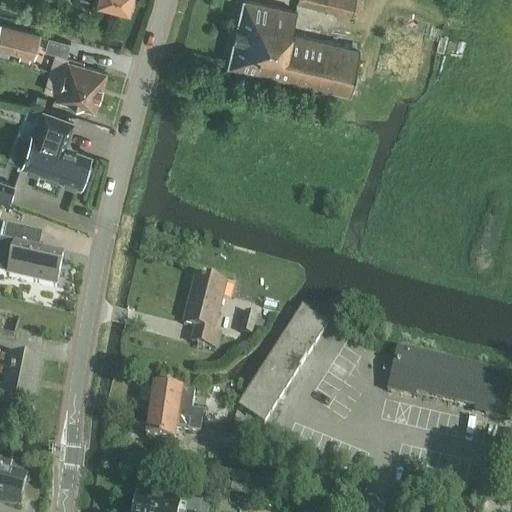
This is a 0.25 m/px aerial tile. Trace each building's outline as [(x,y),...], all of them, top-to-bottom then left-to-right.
[(95,0),(94,3),(129,12),(130,8),(133,8),(134,0),(95,0)] [(350,94),(360,50),(292,34),(297,12),(244,0),(243,0),(228,67),(350,94)] [(352,16),(355,0),(298,0),(297,3),(352,16)] [(2,24),(0,33),(0,47),(34,57),(40,34),(2,24)] [(58,57),(47,91),(57,95),(56,99),(94,111),(106,72),(58,57)] [(25,131),(13,161),(79,186),(82,179),(86,180),(91,165),(88,164),(91,156),(65,147),(74,123),(45,112),(36,135),(25,131)] [(0,179),(0,202),(9,206),(16,185),(0,179)] [(56,288),(63,256),(39,250),(42,235),(7,227),(3,243),(15,245),(8,278),(56,288)] [(216,351),(220,334),(214,333),(226,285),(196,277),(184,326),(196,329),(192,344),(216,351)] [(295,319),(322,336),(329,325),(302,308),(295,319)] [(252,337),(256,316),(243,314),(240,335),(252,337)] [(18,319),(0,316),(0,334),(15,338),(18,319)] [(288,330),(314,348),(322,336),(295,319),(288,330)] [(280,342),(307,359),(314,348),(288,330),(280,342)] [(273,353),(300,370),(307,359),(280,342),(273,353)] [(504,420),(511,386),(511,376),(398,350),(387,392),(401,396),(402,392),(486,412),(485,416),(504,420)] [(266,364),(293,381),(300,370),(273,353),(266,364)] [(9,359),(0,357),(0,377),(6,379),(1,401),(31,407),(39,363),(10,358),(9,359)] [(259,375),(286,392),(293,381),(266,364),(259,375)] [(252,386),(278,404),(286,392),(259,375),(252,386)] [(244,398),(271,415),(278,404),(252,386),(244,398)] [(150,415),(203,423),(218,426),(220,415),(192,411),(193,408),(180,406),(182,394),(154,390),(150,415)] [(271,415),(244,398),(237,409),(264,426),(271,415)] [(174,445),(176,431),(190,433),(190,432),(201,433),(203,423),(150,415),(146,441),(174,445)] [(26,478),(0,471),(0,502),(19,507),(26,478)] [(271,494),(218,482),(215,495),(227,497),(228,493),(258,500),(257,504),(268,507),(271,494)] [(200,511),(201,504),(180,500),(180,504),(137,497),(134,511),(200,511)]
